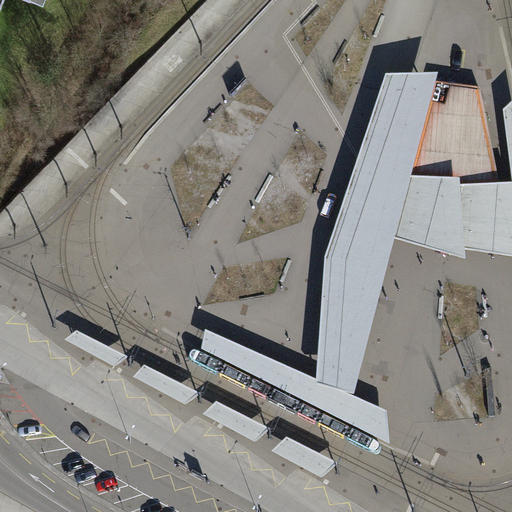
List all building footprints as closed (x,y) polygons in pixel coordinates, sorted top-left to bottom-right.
[(316,389),(355,402),(438,80),(386,79),(325,262),(316,389)] [(501,195),(480,90),(435,85),(408,186),(455,196),(501,195)] [(511,106),(503,115),(511,184),(511,106)] [(406,181),(390,242),(466,267),(459,184),(406,181)] [(511,188),(456,190),(450,252),(511,262),(511,188)] [(77,334),(65,343),(115,371),(128,360),(77,334)] [(201,353),(390,449),(387,415),(206,334),(201,353)] [(144,368),(133,381),(186,409),(201,397),(144,368)] [(216,405),(203,418),(256,446),(271,432),(216,405)] [(287,440),(272,455),(322,482),(338,466),(287,440)]
